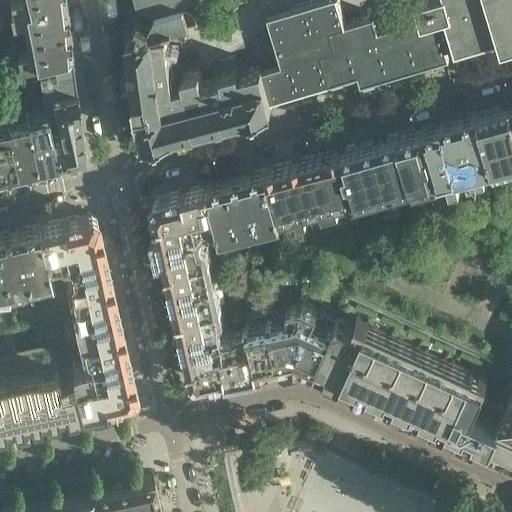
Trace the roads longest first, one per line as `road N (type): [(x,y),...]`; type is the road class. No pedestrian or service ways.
road 1 (residential): [(511,486),(310,394),(167,421)]
road 2 (residential): [(167,421),(114,176)]
road 3 (residential): [(114,176),(301,128)]
road 4 (residential): [(114,176),(91,0)]
road 5 (residential): [(167,421),(0,459)]
